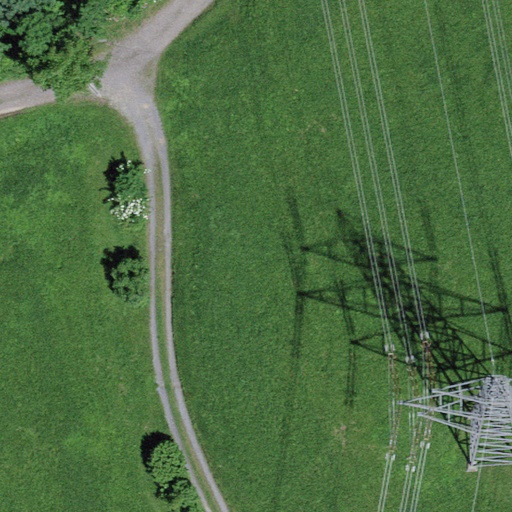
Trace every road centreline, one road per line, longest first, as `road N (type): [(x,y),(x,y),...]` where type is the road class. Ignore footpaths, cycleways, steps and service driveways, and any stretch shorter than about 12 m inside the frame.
road 1 (track): [(220,511),(190,452),(169,380),(143,120),(110,83)]
road 2 (track): [(201,0),(110,83)]
